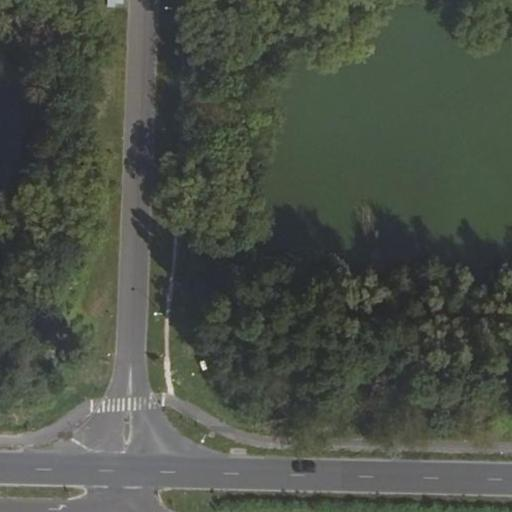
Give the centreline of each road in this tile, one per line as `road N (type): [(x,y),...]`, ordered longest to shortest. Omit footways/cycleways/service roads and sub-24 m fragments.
road 1 (residential): [(143,0),(124,468)]
road 2 (primary): [(511,478),(124,468)]
road 3 (primary): [(124,468),(0,467)]
